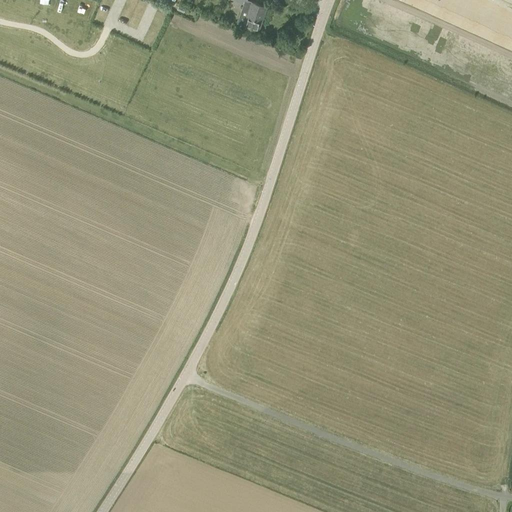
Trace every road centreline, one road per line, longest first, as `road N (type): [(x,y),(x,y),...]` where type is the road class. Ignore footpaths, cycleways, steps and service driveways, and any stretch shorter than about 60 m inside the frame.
road 1 (unclassified): [(100,511),(184,378),(232,276),(330,0)]
road 2 (track): [(193,358),(0,275)]
